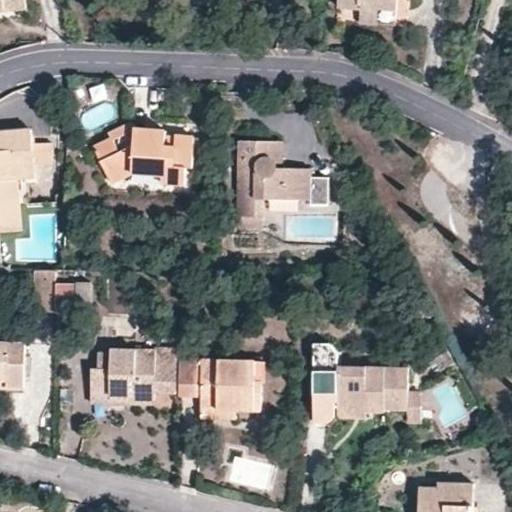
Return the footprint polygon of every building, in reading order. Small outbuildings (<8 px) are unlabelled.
[(0,0),(0,10),(25,9),(24,0),(0,0)] [(360,0),(338,0),(338,8),(360,10),(361,7),(360,0)] [(360,0),(361,7),(378,9),(397,10),(397,0),(360,0)] [(377,25),(378,9),(361,7),(360,10),(360,23),(377,25)] [(109,132),(112,138),(113,140),(133,129),(130,121),(109,132)] [(113,140),(112,138),(93,146),(110,182),(131,174),(161,175),(160,183),(184,184),(185,166),(193,166),(194,137),(175,136),(174,147),(164,146),(164,136),(164,130),(133,129),(133,147),(119,152),(113,140)] [(33,168),(31,141),(30,130),(0,132),(0,231),(19,230),(17,202),(9,202),(6,180),(17,179),(33,177),(33,168)] [(174,147),(175,136),(164,136),(164,146),(174,147)] [(55,141),(31,141),(33,168),(57,166),(55,141)] [(269,162),(269,143),(240,142),(238,229),(251,230),(252,219),(263,220),(264,202),(311,203),(311,171),(281,170),(276,170),(269,162)] [(282,143),(269,143),(269,162),(276,170),(281,170),(282,143)] [(9,202),(17,202),(17,179),(6,180),(9,202)] [(252,219),(251,230),(262,231),(263,220),(252,219)] [(34,311),(54,312),(54,283),(54,271),(35,270),(34,311)] [(54,283),(54,312),(74,313),(74,284),(54,283)] [(0,378),(7,379),(7,387),(22,388),(23,346),(0,345),(0,378)] [(155,392),(178,394),(178,360),(179,349),(111,348),(111,353),(99,352),(98,369),(92,368),(91,393),(110,392),(110,398),(153,399),(155,392)] [(178,394),(178,395),(200,396),(200,399),(218,399),(218,409),(235,410),(260,410),(261,380),(253,380),(253,361),(178,360),(178,394)] [(265,361),(253,361),(253,380),(261,380),(265,381),(265,361)] [(338,370),(337,408),(364,407),(364,415),(374,414),(376,416),(384,415),(385,413),(407,412),(408,396),(407,371),(338,370)] [(110,392),(91,393),(91,405),(110,405),(110,398),(110,392)] [(419,397),(408,396),(407,412),(408,424),(419,424),(419,397)] [(218,399),(200,399),(199,418),(235,419),(235,410),(218,409),(218,399)] [(364,407),(337,408),(337,419),(364,420),(364,415),(364,407)] [(418,487),(417,511),(471,511),(472,485),(438,483),(438,487),(418,487)]
